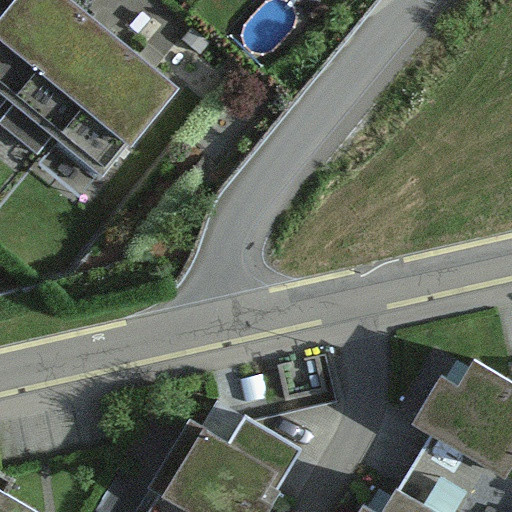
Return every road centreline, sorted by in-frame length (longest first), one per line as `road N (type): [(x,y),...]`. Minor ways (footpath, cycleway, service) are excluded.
road 1 (residential): [(235,308),(266,204),(425,0)]
road 2 (residential): [(0,362),(235,308)]
road 3 (residential): [(315,511),(364,429),(365,346),(345,287)]
road 4 (residential): [(345,287),(511,251)]
